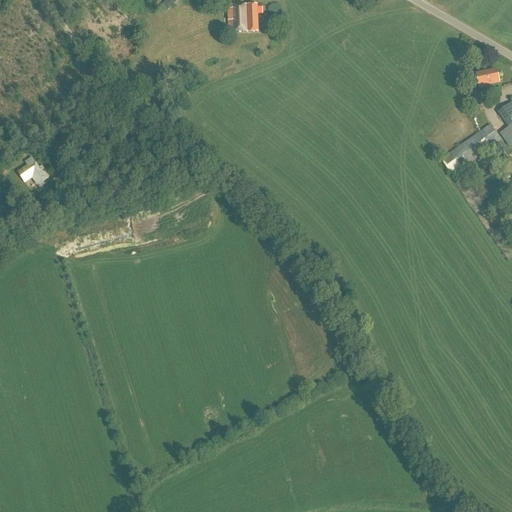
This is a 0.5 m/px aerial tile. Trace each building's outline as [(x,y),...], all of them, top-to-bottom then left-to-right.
[(166,12),(178,1),(176,0),(166,0),(160,6),(166,12)] [(259,32),(258,6),(228,7),(229,26),(231,26),(231,33),(259,32)] [(480,89),(499,84),(496,71),(477,75),(480,89)] [(511,133),(511,103),(498,114),(511,133)] [(452,177),(501,142),(489,125),(440,160),(452,177)] [(39,170),(31,159),(26,163),(28,167),(18,173),(25,184),(32,178),(37,186),(49,178),(42,168),(39,170)]
